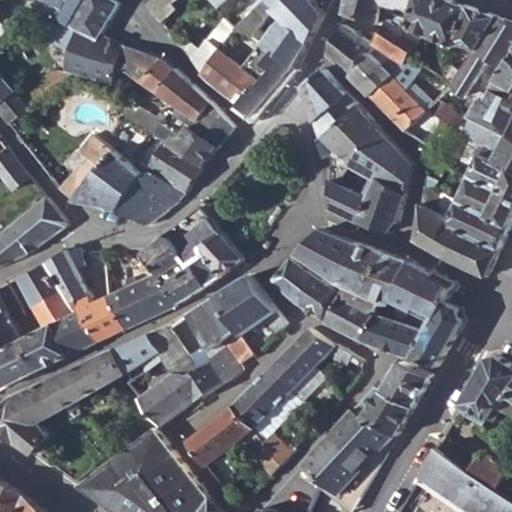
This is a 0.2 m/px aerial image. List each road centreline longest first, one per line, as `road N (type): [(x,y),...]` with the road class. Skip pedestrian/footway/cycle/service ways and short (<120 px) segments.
road 1 (residential): [(250,511),(385,356),(307,315),(256,260),(311,210)]
road 2 (residential): [(487,313),(374,511)]
road 3 (residential): [(500,292),(311,210)]
road 4 (residential): [(98,233),(154,232),(255,126)]
road 5 (residential): [(133,28),(255,126)]
road 6 (residential): [(98,233),(0,114)]
road 7 (residential): [(311,210),(316,164),(286,91)]
